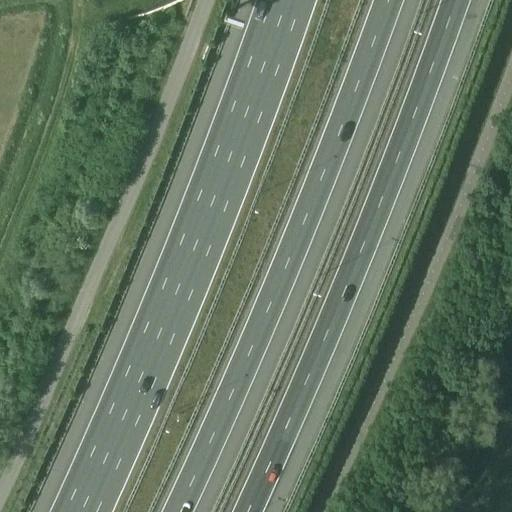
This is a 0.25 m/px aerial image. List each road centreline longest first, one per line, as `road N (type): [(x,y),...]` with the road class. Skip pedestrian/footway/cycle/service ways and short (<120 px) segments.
road 1 (motorway): [(177,511),(275,294),(387,0)]
road 2 (motorway): [(287,0),(80,511)]
road 3 (motorway): [(248,511),(455,0)]
road 4 (unclassified): [(207,0),(0,490)]
